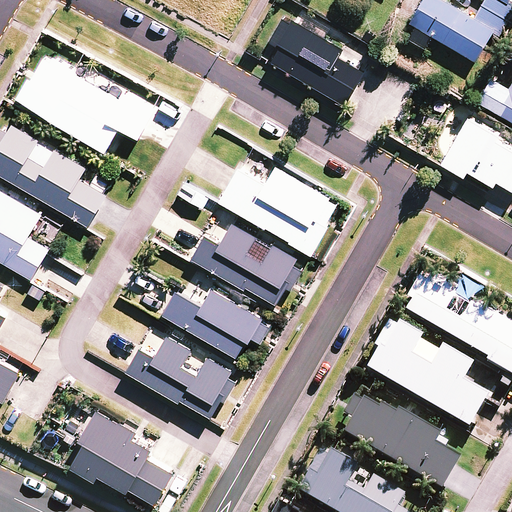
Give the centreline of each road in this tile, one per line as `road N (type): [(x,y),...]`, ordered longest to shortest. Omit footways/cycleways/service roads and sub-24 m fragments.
road 1 (residential): [(244,463),(69,352),(221,74)]
road 2 (residential): [(406,182),(244,463)]
road 3 (residential): [(406,182),(221,74)]
road 4 (residential): [(221,74),(85,0)]
road 5 (residential): [(511,245),(406,182)]
